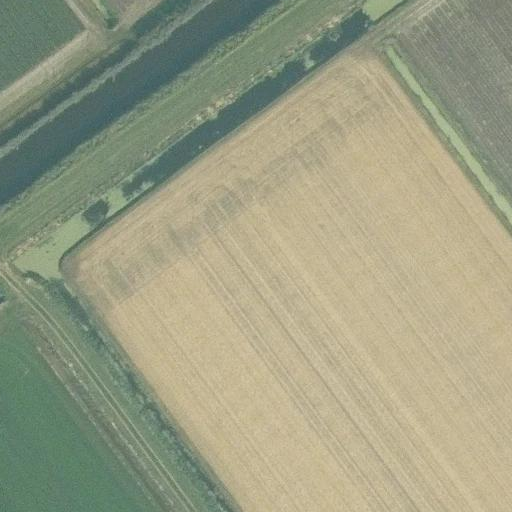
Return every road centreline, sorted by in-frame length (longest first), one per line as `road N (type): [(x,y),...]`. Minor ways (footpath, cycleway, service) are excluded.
road 1 (track): [(335,0),(0,245)]
road 2 (track): [(0,267),(38,304),(190,511)]
